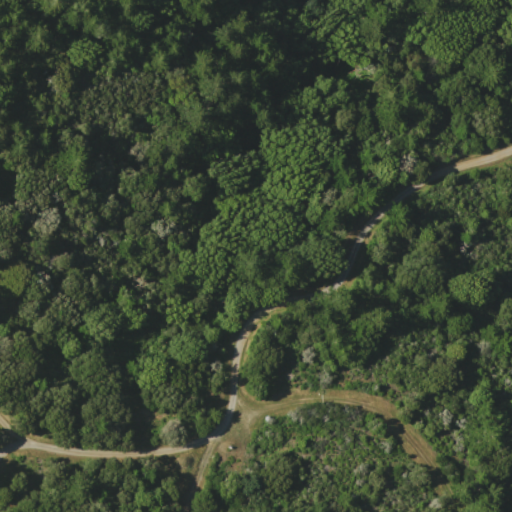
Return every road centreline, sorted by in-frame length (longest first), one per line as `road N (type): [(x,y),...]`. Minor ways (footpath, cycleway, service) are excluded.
road 1 (track): [(460,511),(433,455),(371,399),(310,394),(232,426),(142,448),(28,442),(0,457)]
road 2 (track): [(192,511),(232,426),(245,342),(274,310),(337,289),(380,224),(448,172),(511,159)]
